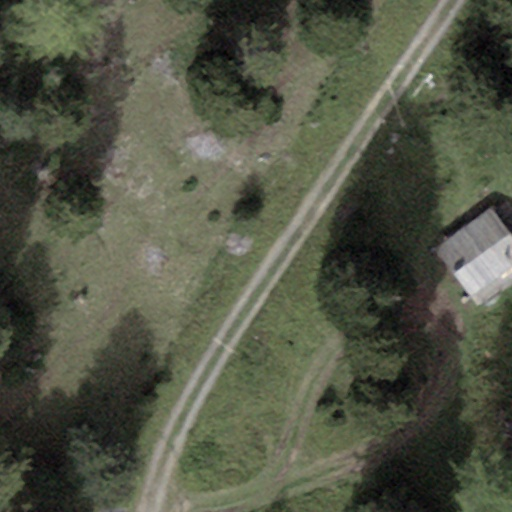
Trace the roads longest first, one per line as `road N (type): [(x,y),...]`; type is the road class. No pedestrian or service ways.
road 1 (track): [(151,511),(305,240),(459,0)]
road 2 (track): [(224,511),(466,425),(511,394)]
